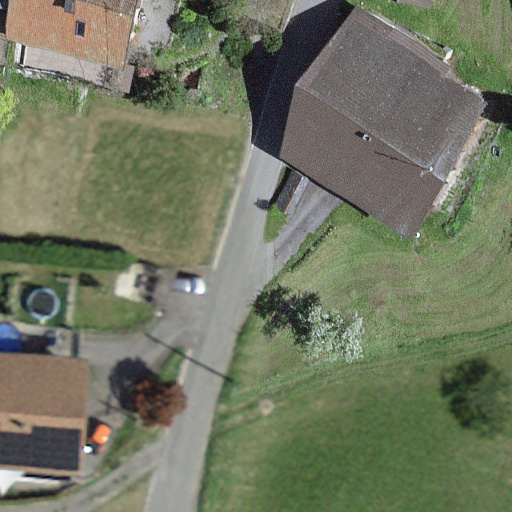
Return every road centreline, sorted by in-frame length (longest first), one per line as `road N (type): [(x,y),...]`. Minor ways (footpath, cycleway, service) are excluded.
road 1 (residential): [(184,453),(318,0)]
road 2 (residential): [(71,511),(138,457),(184,453)]
